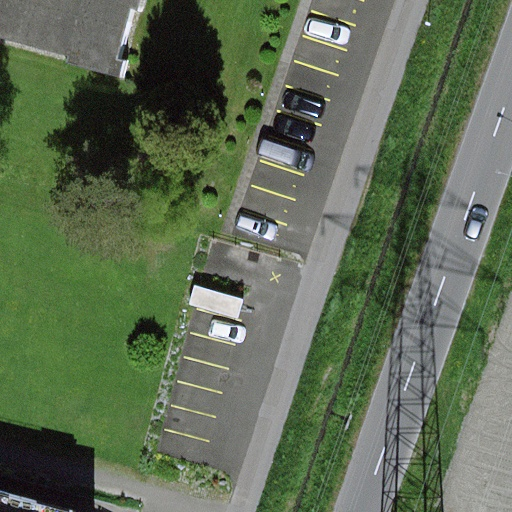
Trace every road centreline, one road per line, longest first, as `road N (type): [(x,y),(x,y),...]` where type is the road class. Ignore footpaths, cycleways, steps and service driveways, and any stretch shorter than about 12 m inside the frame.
road 1 (residential): [(241,511),(419,0)]
road 2 (residential): [(360,511),(511,84)]
